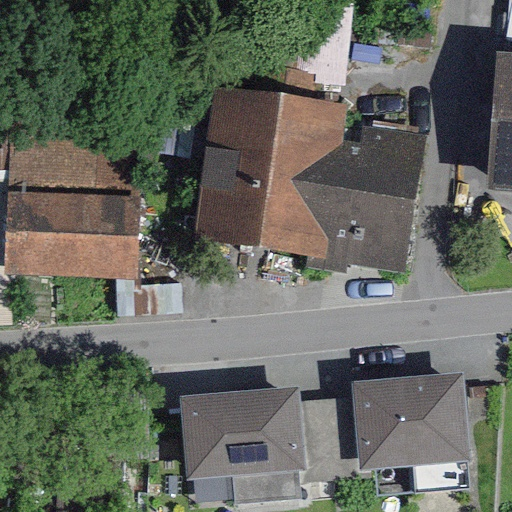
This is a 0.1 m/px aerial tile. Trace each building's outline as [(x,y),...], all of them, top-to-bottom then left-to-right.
[(270,67),(351,72),(356,0),(300,0),(297,46),(271,45),(270,67)] [(370,104),(221,83),(198,247),(422,278),(440,145),(366,135),(370,104)] [(144,278),(143,114),(23,114),(23,278),(144,278)] [(359,466),(471,457),(463,369),(352,379),(353,394),(359,461),(359,466)] [(178,394),(186,476),(305,466),(299,399),(298,384),(178,394)] [(299,399),(305,466),(359,461),(353,394),(299,399)]
